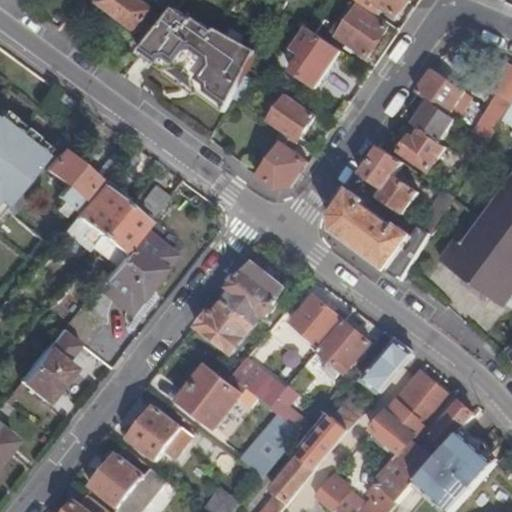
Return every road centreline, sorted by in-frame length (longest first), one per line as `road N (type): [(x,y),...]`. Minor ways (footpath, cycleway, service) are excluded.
road 1 (residential): [(259,211),(21,511)]
road 2 (secondary): [(259,211),(0,21)]
road 3 (secondary): [(511,410),(441,343),(288,231)]
road 4 (residential): [(288,231),(440,14)]
